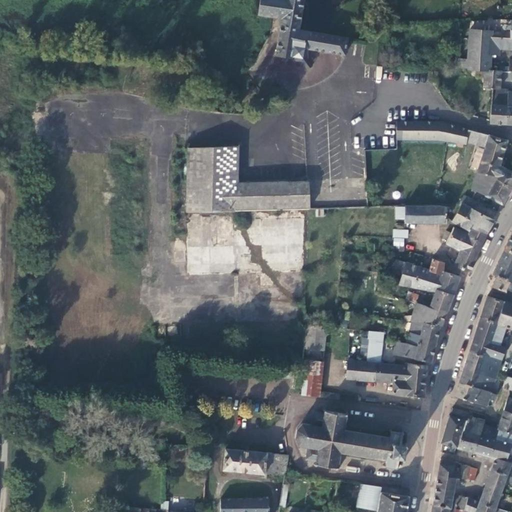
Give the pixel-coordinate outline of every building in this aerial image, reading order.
[(338,50),(340,32),(290,23),(294,0),(251,0),(250,7),(257,8),(257,9),(273,12),(266,49),(284,53),(285,54),(292,55),(298,64),(304,61),(297,52),(298,43),(338,50)] [(511,18),(509,19),(509,30),(469,28),(466,67),(485,68),(488,68),(489,53),(497,53),(498,47),(511,48),(511,18)] [(356,56),(364,57),(365,37),(356,37),(356,56)] [(499,69),(488,68),(485,68),(485,69),(484,87),(490,87),(498,88),(499,69)] [(507,97),(491,96),(491,105),(511,106),(511,91),(508,92),(507,97)] [(511,106),(491,105),(490,122),(511,123),(511,106)] [(440,121),(403,121),(397,121),(397,138),(437,139),(450,140),(459,142),(459,145),(463,146),(463,143),(466,143),(467,141),(485,146),(472,188),(503,204),(511,187),(511,170),(503,166),(503,162),(503,159),(501,158),(508,139),(440,121)] [(300,202),(299,175),(228,177),(229,140),(184,141),(184,128),(170,129),(170,142),(167,143),(166,206),(177,206),(177,207),(297,203),(297,202),(300,202)] [(127,145),(127,134),(113,133),(112,144),(127,145)] [(127,134),(127,145),(136,145),(136,135),(127,134)] [(467,206),(471,199),(471,198),(464,195),(458,204),(460,205),(466,208),(467,206)] [(296,242),(297,203),(177,207),(178,211),(179,270),(252,268),(252,282),(252,295),(296,294),(297,281),(296,261),(296,242)] [(437,204),(405,205),(405,218),(405,221),(406,221),(443,222),(447,222),(448,218),(445,217),(448,206),(437,204)] [(405,205),(396,205),(395,217),(405,218),(405,205)] [(466,208),(460,205),(451,220),(465,227),(470,229),(471,226),(486,232),(493,219),(467,206),(466,208)] [(486,232),(471,226),(470,229),(468,232),(464,230),(454,226),(451,231),(447,229),(443,237),(447,239),(446,242),(460,249),(458,253),(459,253),(454,265),(470,271),(476,259),(475,257),(486,232)] [(511,280),(511,250),(505,246),(492,273),(496,275),(510,281),(511,280)] [(403,272),(406,262),(396,258),(392,269),(403,272)] [(444,261),(432,258),(429,269),(429,270),(441,274),(443,270),(444,261)] [(413,286),(420,266),(406,262),(403,272),(401,277),(399,283),(413,286)] [(451,273),(443,270),(441,274),(429,270),(429,269),(420,266),(413,286),(435,290),(436,289),(453,293),(459,276),(451,273)] [(507,288),(510,281),(496,275),(492,286),(506,290),(507,288)] [(380,279),(377,278),(369,277),(368,284),(379,286),(380,279)] [(417,302),(419,294),(404,287),(401,295),(417,302)] [(436,289),(435,290),(434,297),(420,292),(419,294),(417,302),(447,310),(453,293),(436,289)] [(511,304),(502,301),(488,297),(481,318),(511,328),(511,304)] [(447,310),(417,302),(413,315),(406,315),(405,320),(441,324),(442,324),(447,310)] [(502,361),(511,332),(511,328),(481,318),(470,352),(502,361)] [(318,321),(298,319),(294,350),(314,352),(318,321)] [(441,324),(405,320),(404,324),(411,325),(407,342),(419,345),(422,336),(436,341),(441,324)] [(384,331),(369,330),(369,338),(383,339),(384,331)] [(419,345),(407,342),(396,341),(393,354),(401,355),(417,359),(431,361),(436,341),(422,336),(419,345)] [(381,363),(383,339),(369,338),(368,344),(367,361),(378,362),(381,363)] [(495,381),(502,361),(470,352),(464,371),(495,381)] [(310,392),(314,357),(296,355),(293,390),(301,391),(310,392)] [(272,367),(284,369),(285,361),(273,360),(272,367)] [(381,363),(378,362),(367,361),(348,360),(346,377),(393,382),(394,382),(396,364),(381,363)] [(427,365),(408,363),(408,365),(396,364),(394,382),(393,382),(392,390),(395,393),(408,395),(423,396),(427,365)] [(493,389),(495,381),(464,371),(459,384),(496,396),(498,391),(493,389)] [(511,378),(507,377),(503,389),(511,391),(511,378)] [(496,396),(459,384),(456,398),(487,408),(489,400),(494,402),(496,396)] [(330,395),(348,397),(348,390),(331,388),(330,395)] [(308,445),(305,459),(316,460),(316,461),(314,462),(315,465),(318,463),(336,466),(337,468),(339,467),(338,465),(340,451),(386,458),(386,462),(383,464),(385,466),(386,465),(395,467),(396,468),(398,467),(397,464),(398,456),(401,457),(403,459),(405,457),(404,455),(405,445),(408,443),(406,441),(404,443),(401,442),(402,434),(404,432),(403,429),(400,431),(393,430),(391,428),(389,429),(391,432),(390,436),(344,429),(346,415),(348,413),(347,410),(344,412),(326,409),(324,407),(323,409),(324,410),(324,412),(313,410),(311,423),(302,421),(297,427),(295,436),(298,444),(308,445)] [(467,423),(469,415),(452,410),(450,417),(467,423)] [(482,431),(485,422),(472,418),(473,413),(470,412),(469,415),(467,423),(458,450),(475,454),(482,431)] [(511,414),(504,412),(498,430),(499,431),(511,434),(511,414)] [(458,450),(467,423),(450,417),(449,417),(441,444),(444,445),(442,454),(454,457),(455,451),(458,450)] [(490,459),(499,431),(498,430),(487,428),(485,432),(482,431),(475,454),(490,459)] [(506,461),(511,444),(511,434),(499,431),(490,459),(495,461),(496,458),(506,461)] [(287,455),(286,454),(224,447),(222,468),(263,473),(264,472),(284,475),(284,473),(287,455)] [(496,458),(495,461),(492,471),(511,477),(511,469),(510,469),(511,463),(506,461),(496,458)] [(450,478),(452,468),(440,466),(436,489),(454,491),(456,479),(450,478)] [(461,466),(461,470),(460,478),(466,481),(467,480),(470,469),(461,466)] [(460,478),(461,470),(452,468),(450,478),(456,479),(459,480),(460,478)] [(470,469),(467,480),(474,482),(478,471),(470,469)] [(509,480),(511,477),(492,471),(486,488),(501,494),(506,479),(509,480)] [(377,511),(378,487),(353,482),(350,505),(377,511)] [(405,511),(409,489),(382,485),(378,508),(377,511),(376,511),(405,511)] [(502,511),(496,510),(501,494),(486,488),(480,504),(477,511),(502,511)] [(451,506),(454,491),(436,489),(433,506),(450,510),(455,510),(465,511),(477,511),(480,504),(467,499),(457,497),(455,507),(451,506)] [(269,511),(269,497),(220,497),(220,511),(231,511),(237,511),(252,511),(253,511),(258,511),(269,511)]
